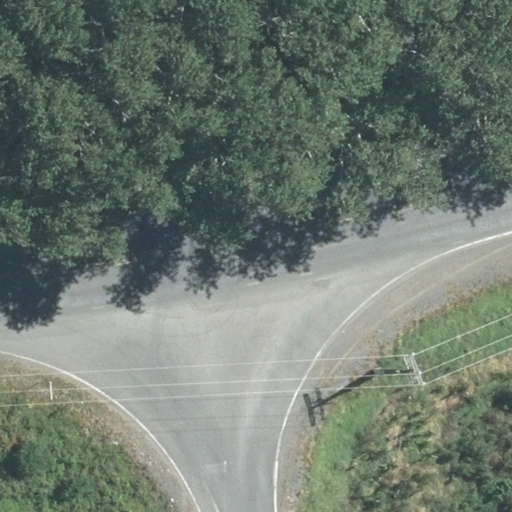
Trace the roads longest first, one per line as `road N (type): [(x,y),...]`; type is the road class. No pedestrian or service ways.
road 1 (secondary): [(511,185),(199,253)]
road 2 (unclassified): [(199,253),(241,511)]
road 3 (secondary): [(199,253),(0,276)]
